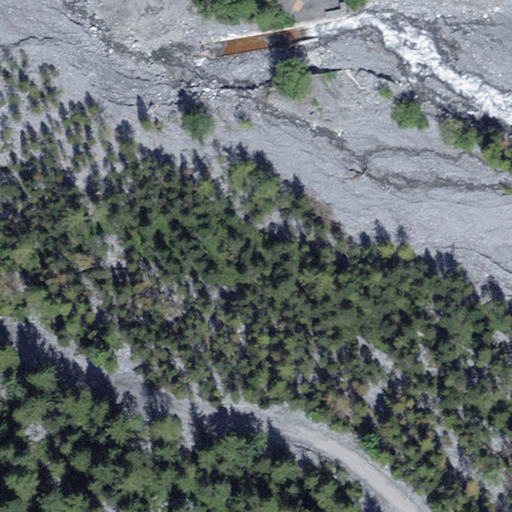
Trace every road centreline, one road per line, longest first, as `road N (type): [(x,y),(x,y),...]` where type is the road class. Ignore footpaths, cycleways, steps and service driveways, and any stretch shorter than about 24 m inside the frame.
road 1 (track): [(405,511),(293,425),(149,402),(0,336)]
road 2 (track): [(511,230),(357,138),(317,87),(300,0)]
